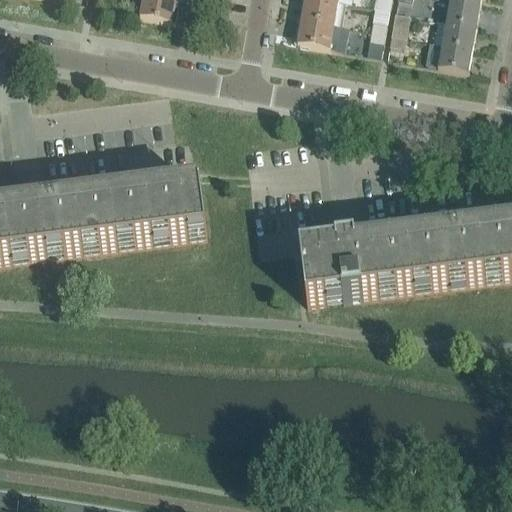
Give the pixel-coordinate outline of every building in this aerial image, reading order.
[(175,12),(177,4),(155,0),(144,0),(140,22),(172,29),(172,27),(175,28),(178,13),(175,12)] [(412,8),(413,0),(398,0),(398,6),(412,8)] [(482,12),(483,0),(450,0),(450,6),(482,12)] [(334,32),(338,8),(303,1),(300,17),(304,18),(302,26),(334,32)] [(478,34),(482,12),(450,6),(446,28),(478,34)] [(411,21),(396,19),(395,19),(391,42),(406,45),(406,44),(407,44),(411,21)] [(297,33),(295,48),(298,49),(298,50),(330,56),(345,58),(349,34),(334,32),(302,26),(301,34),(297,33)] [(388,30),(387,30),(373,27),(372,37),(386,39),(388,30)] [(478,34),(446,28),(438,27),(434,49),(442,51),(474,56),(478,34)] [(384,49),(386,39),(372,37),(370,47),(384,49)] [(404,54),(406,45),(391,42),(390,51),(404,54)] [(470,80),(474,56),(442,51),(438,74),(470,80)] [(207,244),(200,192),(0,217),(0,268),(205,243),(205,244),(207,244)] [(511,239),(359,259),(359,257),(356,254),(353,254),(346,254),(342,256),(340,259),(340,261),(303,266),(303,259),(301,259),(307,311),(308,311),(308,310),(511,283),(511,239)]
